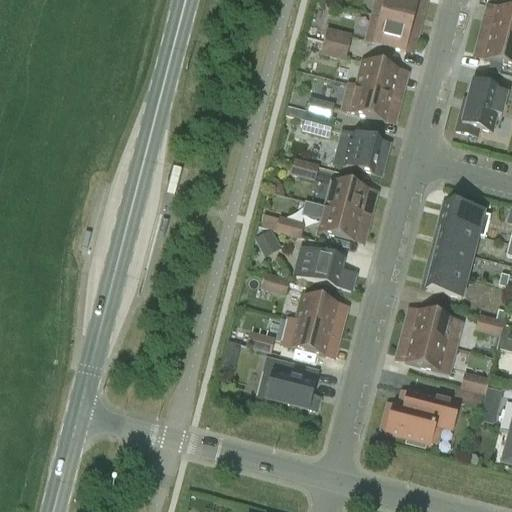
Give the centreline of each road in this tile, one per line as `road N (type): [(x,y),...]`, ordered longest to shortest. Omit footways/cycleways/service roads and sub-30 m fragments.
road 1 (tertiary): [(78,418),(180,23)]
road 2 (residential): [(417,160),(333,485)]
road 3 (residential): [(333,485),(78,418)]
road 4 (residential): [(456,0),(417,160)]
